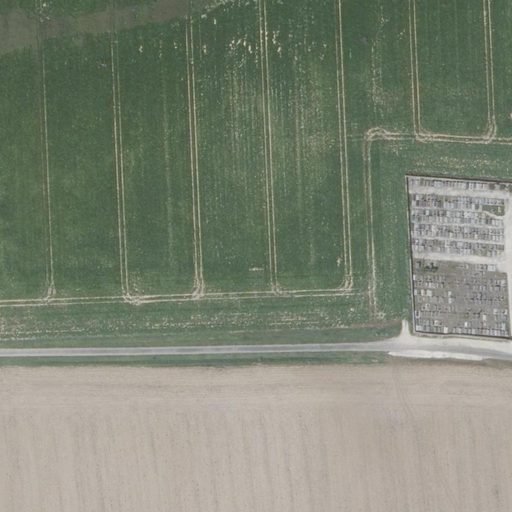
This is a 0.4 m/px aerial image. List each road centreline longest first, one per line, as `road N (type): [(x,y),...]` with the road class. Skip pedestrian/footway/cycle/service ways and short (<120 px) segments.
road 1 (track): [(0,352),(352,347)]
road 2 (unclassified): [(352,347),(511,355)]
